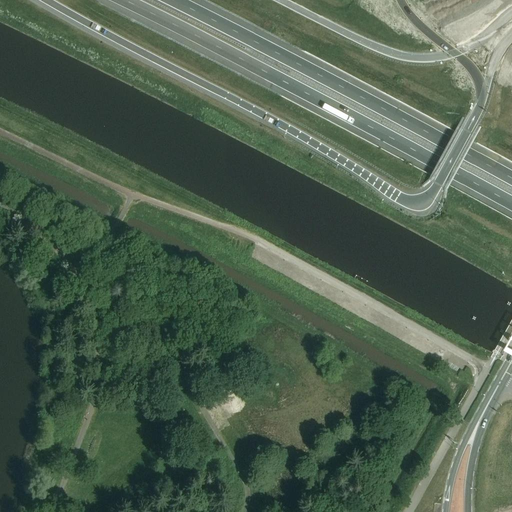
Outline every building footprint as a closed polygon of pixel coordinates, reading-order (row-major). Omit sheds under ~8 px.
[(511,335),(506,332),(501,341),(511,347),(511,335)] [(126,424),(126,414),(112,413),(112,424),(126,424)] [(117,434),(98,438),(100,448),(119,444),(117,434)] [(124,447),(104,452),(106,462),(127,457),(124,447)] [(85,469),(102,461),(99,453),(81,461),(85,469)] [(141,456),(115,473),(121,482),(146,465),(141,456)] [(115,476),(107,480),(112,490),(120,486),(115,476)]
